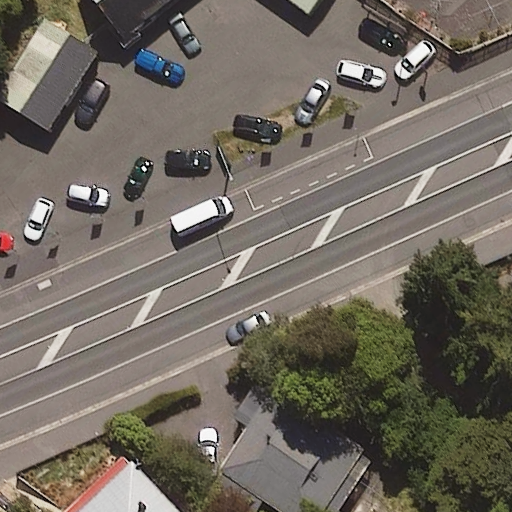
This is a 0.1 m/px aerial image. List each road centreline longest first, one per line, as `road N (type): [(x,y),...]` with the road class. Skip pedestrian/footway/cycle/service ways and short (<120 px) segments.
road 1 (secondary): [(511,174),(0,397)]
road 2 (secondary): [(0,347),(511,128)]
